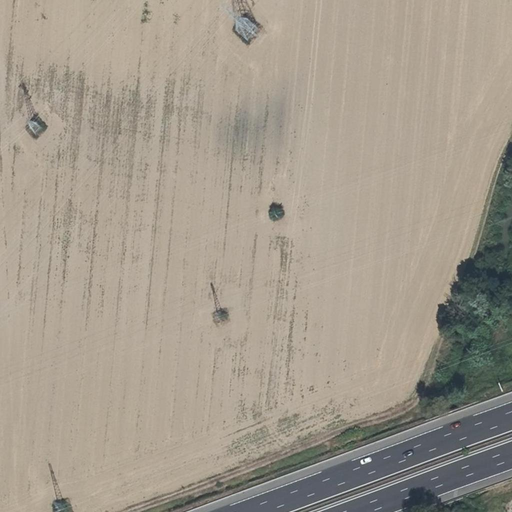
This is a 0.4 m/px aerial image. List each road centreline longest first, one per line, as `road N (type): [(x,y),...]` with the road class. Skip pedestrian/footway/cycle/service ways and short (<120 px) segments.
road 1 (motorway): [(511,417),(254,511)]
road 2 (track): [(374,420),(128,511)]
road 3 (motorway): [(359,511),(511,455)]
